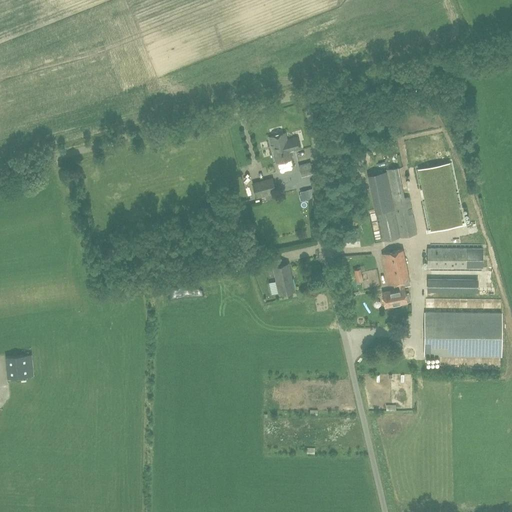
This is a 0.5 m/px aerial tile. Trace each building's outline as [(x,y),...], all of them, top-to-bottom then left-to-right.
[(300,149),(299,144),(297,137),(287,139),(285,132),(269,137),(276,163),(292,158),(290,151),(300,149)] [(310,163),(301,166),(304,175),(312,173),(310,163)] [(416,234),(403,167),(386,170),(394,209),(376,213),(381,241),(416,234)] [(376,213),(394,209),(386,170),(368,174),(376,213)] [(276,192),(272,179),(253,185),(256,197),(276,192)] [(297,200),(307,199),(306,189),(297,189),(297,200)] [(358,228),(341,230),(343,242),(360,240),(358,228)] [(402,249),(381,254),(388,285),(394,284),(395,290),(382,292),(385,307),(407,303),(404,286),(410,285),(402,249)] [(483,268),(483,249),(468,249),(427,249),(427,267),(468,268),(483,268)] [(281,261),(280,254),(267,257),(251,261),(252,267),(268,264),(281,261)] [(273,267),(280,294),(294,290),(288,263),(273,267)] [(478,279),(427,279),(427,291),(478,292),(478,279)] [(501,356),(501,313),(426,312),(425,356),(501,356)] [(31,354),(6,357),(8,378),(33,375),(31,354)]
